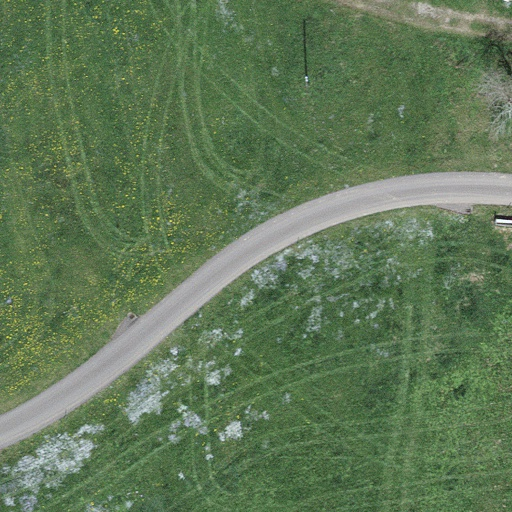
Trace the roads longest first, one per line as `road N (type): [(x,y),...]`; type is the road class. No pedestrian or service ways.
road 1 (track): [(0,432),(96,374),(221,269),(312,216),(407,190),(511,188)]
road 2 (track): [(511,29),(368,0)]
